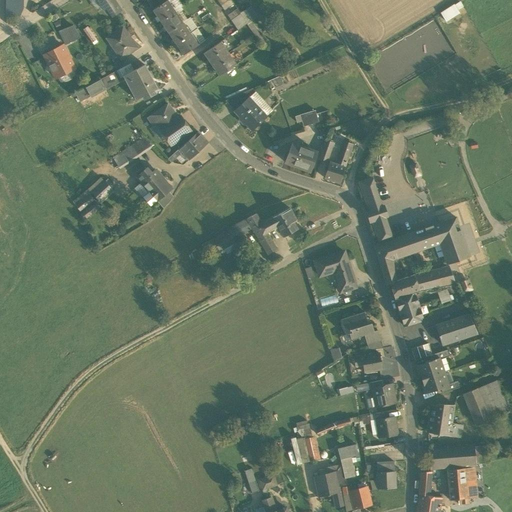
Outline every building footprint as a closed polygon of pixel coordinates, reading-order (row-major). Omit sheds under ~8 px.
[(6,0),(6,16),(18,16),(18,0),(6,0)] [(97,0),(103,8),(107,6),(114,1),(112,0),(97,0)] [(148,0),(146,1),(153,11),(166,1),(165,0),(148,0)] [(153,11),(160,21),(175,11),(168,0),(166,1),(153,11)] [(175,0),(168,0),(175,11),(180,8),(175,0)] [(233,4),(230,0),(228,0),(221,5),(224,10),(233,4)] [(120,10),(114,1),(107,6),(113,15),(120,10)] [(440,11),(445,20),(460,12),(455,3),(440,11)] [(245,11),(251,20),(257,17),(250,7),(245,11)] [(160,21),(168,33),(183,23),(175,11),(160,21)] [(247,24),(251,20),(245,11),(240,14),(243,19),(247,24)] [(49,18),(52,22),(59,18),(56,14),(49,18)] [(231,20),(234,25),(243,19),(240,14),(231,20)] [(202,42),(195,31),(187,19),(183,23),(190,34),(193,38),(198,45),(202,42)] [(247,24),(243,19),(234,25),(238,30),(247,24)] [(168,33),(175,44),(190,34),(183,23),(168,33)] [(90,24),(84,27),(91,43),(97,41),(90,24)] [(66,45),(81,37),(73,26),(58,31),(66,45)] [(121,59),(125,56),(137,48),(122,27),(106,38),(121,59)] [(193,38),(190,34),(175,44),(183,55),(198,45),(193,38)] [(204,53),(212,64),(227,54),(219,43),(204,53)] [(45,56),(55,77),(74,68),(63,46),(45,56)] [(234,65),(227,54),(212,64),(219,75),(234,65)] [(113,64),(118,70),(128,65),(130,64),(125,56),(121,59),(113,64)] [(132,72),(128,65),(118,70),(116,71),(120,79),(123,77),(127,75),(127,74),(132,72)] [(127,75),(139,98),(157,89),(144,65),(134,71),(132,72),(127,74),(127,75)] [(107,76),(100,80),(104,87),(120,79),(116,71),(107,76)] [(139,98),(127,75),(123,77),(136,100),(139,98)] [(100,80),(85,87),(90,96),(105,88),(104,87),(100,80)] [(82,100),(90,96),(85,87),(77,92),(82,100)] [(247,91),(236,96),(242,103),(248,97),(249,98),(251,96),(247,91)] [(255,92),(251,96),(249,98),(259,108),(266,116),(272,111),(255,92)] [(235,109),(242,103),(236,96),(227,100),(227,101),(235,109)] [(244,124),(250,131),(263,118),(256,111),(259,108),(249,98),(248,97),(242,103),(235,109),(233,110),(242,120),(245,123),(244,124)] [(166,138),(170,144),(190,130),(180,116),(177,118),(176,119),(172,113),(173,112),(167,104),(147,118),(153,126),(156,124),(166,138)] [(256,111),(263,118),(266,116),(259,108),(256,111)] [(232,111),(244,124),(245,123),(233,110),(232,111)] [(299,115),(303,126),(318,122),(315,110),(299,115)] [(159,143),(166,138),(156,124),(153,126),(149,128),(159,143)] [(198,132),(174,153),(177,156),(182,152),(189,160),(208,142),(198,132)] [(144,137),(131,146),(137,154),(145,149),(152,145),(144,137)] [(324,143),(320,156),(328,158),(332,146),(324,143)] [(346,143),(343,152),(349,154),(352,145),(346,143)] [(284,162),(310,171),(317,153),(297,145),(295,150),(289,148),(284,162)] [(123,164),(137,154),(131,146),(117,155),(123,164)] [(345,168),(349,154),(343,152),(340,151),(336,165),(345,168)] [(171,162),(177,156),(174,153),(168,159),(171,162)] [(340,183),(345,168),(336,165),(330,163),(325,178),(340,183)] [(137,177),(141,182),(152,174),(147,168),(137,177)] [(141,182),(141,183),(157,201),(168,191),(171,188),(156,170),(152,174),(141,182)] [(91,195),(93,193),(104,184),(99,178),(73,200),(78,206),(91,195)] [(381,207),(371,179),(359,182),(369,211),(381,207)] [(109,180),(104,184),(93,193),(99,199),(113,186),(109,180)] [(150,206),(157,201),(141,183),(135,188),(150,206)] [(157,201),(163,209),(170,201),(173,197),(168,191),(157,201)] [(96,201),(91,195),(78,206),(83,212),(96,201)] [(381,207),(369,211),(367,212),(370,222),(372,221),(384,217),(386,216),(383,206),(381,207)] [(252,228),(267,254),(276,249),(266,233),(277,226),(283,237),(297,229),(293,222),(296,220),(289,208),(261,225),(255,214),(246,219),(251,226),(252,228)] [(391,238),(384,217),(372,221),(379,242),(391,238)] [(456,217),(433,225),(439,243),(446,265),(448,264),(469,257),(465,245),(456,217)] [(246,219),(234,227),(237,232),(251,226),(246,219)] [(428,227),(424,228),(430,247),(439,243),(433,225),(428,227)] [(252,228),(251,226),(237,232),(231,236),(233,239),(252,228)] [(231,236),(237,232),(234,227),(227,231),(228,232),(231,236)] [(375,245),(379,259),(391,256),(392,260),(430,247),(424,228),(375,245)] [(234,241),(233,239),(231,236),(228,232),(211,242),(216,251),(234,241)] [(332,268),(338,285),(353,280),(344,252),(315,261),(318,272),(332,268)] [(393,274),(392,260),(391,256),(379,259),(384,277),(393,274)] [(312,266),(305,268),(307,277),(314,276),(312,266)] [(418,290),(455,283),(449,266),(414,275),(418,290)] [(390,282),(395,299),(414,293),(419,292),(418,290),(414,275),(390,282)] [(338,285),(340,292),(355,287),(353,280),(338,285)] [(438,292),(440,298),(448,296),(446,289),(438,292)] [(395,299),(400,313),(419,307),(414,293),(395,299)] [(422,317),(419,307),(400,313),(404,327),(419,322),(418,319),(422,317)] [(351,331),(353,339),(366,335),(365,334),(374,331),(371,323),(368,324),(364,312),(340,320),(345,333),(351,331)] [(436,326),(442,345),(476,334),(468,315),(436,326)] [(366,335),(369,344),(380,341),(377,330),(374,331),(365,334),(366,335)] [(383,348),(380,341),(369,344),(371,350),(383,348)] [(422,345),(426,357),(430,356),(432,355),(428,343),(422,345)] [(417,347),(421,359),(426,357),(422,345),(417,347)] [(415,360),(421,359),(417,347),(411,349),(415,360)] [(430,356),(432,362),(439,359),(439,360),(445,358),(449,356),(447,350),(432,355),(430,356)] [(379,353),(361,356),(362,366),(364,372),(381,369),(379,353)] [(355,367),(362,366),(361,356),(354,357),(355,367)] [(445,358),(439,360),(444,372),(449,370),(445,358)] [(422,379),(444,372),(439,360),(439,359),(432,362),(416,367),(419,374),(421,374),(422,379)] [(448,384),(444,372),(422,379),(424,385),(423,385),(425,393),(440,388),(448,385),(448,384)] [(496,379),(489,383),(503,415),(511,411),(496,379)] [(371,382),(372,388),(383,386),(382,380),(371,382)] [(440,388),(442,393),(459,388),(457,381),(448,384),(448,385),(440,388)] [(489,383),(483,385),(497,417),(503,415),(489,383)] [(372,388),(374,398),(375,406),(395,403),(391,385),(383,386),(372,388)] [(491,420),(497,417),(483,385),(476,388),(491,420)] [(339,389),(341,394),(353,391),(352,386),(339,389)] [(477,426),(491,420),(476,388),(463,394),(477,426)] [(368,408),(375,406),(374,398),(367,399),(368,408)] [(427,431),(438,433),(442,411),(452,413),(454,406),(440,404),(433,406),(431,406),(427,431)] [(438,433),(453,436),(455,427),(450,426),(450,423),(452,413),(442,411),(438,433)] [(369,415),(370,421),(376,420),(384,418),(383,412),(369,415)] [(349,417),(335,420),(337,426),(351,422),(349,417)] [(376,420),(379,438),(397,435),(394,417),(384,418),(376,420)] [(296,422),(299,437),(311,434),(308,419),(296,422)] [(327,422),(315,425),(317,434),(337,428),(335,421),(328,423),(327,422)] [(455,427),(453,436),(460,437),(463,426),(450,423),(450,426),(455,427)] [(305,439),(310,460),(317,459),(316,454),(312,437),(305,439)] [(338,448),(344,478),(354,476),(350,456),(358,455),(356,444),(338,448)] [(485,446),(474,447),(475,464),(487,462),(485,446)] [(430,469),(475,464),(474,447),(428,450),(430,469)] [(367,469),(375,468),(374,461),(366,462),(367,469)] [(376,463),(377,472),(393,471),(393,462),(376,463)] [(473,467),(464,468),(467,498),(476,498),(475,482),(474,470),(473,467)] [(458,499),(467,498),(464,468),(447,469),(448,478),(450,500),(458,499)] [(480,470),(474,470),(475,482),(482,482),(480,470)] [(318,495),(333,492),(340,491),(336,471),(314,475),(318,495)] [(394,488),(393,471),(377,472),(378,489),(394,488)] [(418,494),(429,496),(430,480),(431,471),(421,472),(418,494)] [(259,480),(263,490),(277,485),(273,475),(259,480)] [(248,483),(252,494),(256,492),(259,491),(255,480),(248,483)] [(352,494),(355,508),(362,506),(369,505),(366,490),(352,494)] [(343,505),(340,491),(333,492),(335,498),(334,498),(336,506),(343,505)] [(416,511),(439,511),(442,498),(429,496),(418,494),(416,511)] [(262,500),(265,511),(287,511),(286,508),(283,509),(283,508),(276,511),(271,497),(262,500)]
